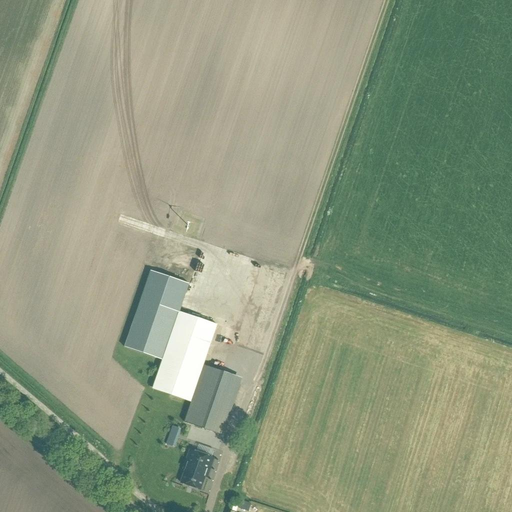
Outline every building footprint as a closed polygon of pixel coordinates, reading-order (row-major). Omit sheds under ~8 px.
[(151,271),(124,348),(162,361),(179,313),(189,285),(151,271)] [(162,361),(153,389),(191,402),(192,402),(204,366),(203,366),(217,326),(179,313),(162,361)] [(192,402),(184,423),(214,433),(234,376),(204,366),(192,402)] [(172,426),(166,445),(175,448),(181,429),(172,426)] [(184,472),(179,485),(199,492),(204,479),(206,479),(212,460),(188,452),(182,471),(184,472)] [(173,466),(173,458),(166,458),(166,473),(178,473),(178,466),(173,466)] [(241,500),(238,508),(248,511),(251,503),(241,500)]
